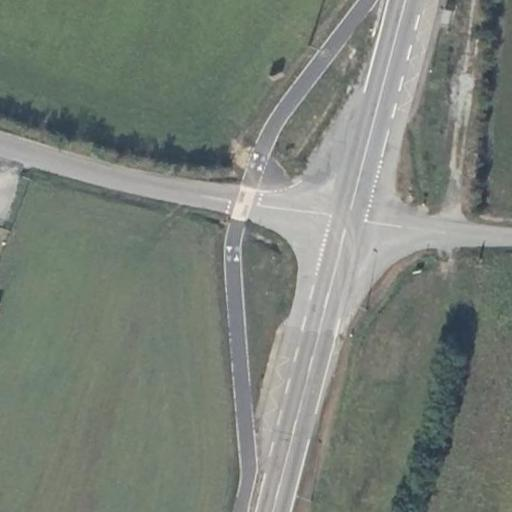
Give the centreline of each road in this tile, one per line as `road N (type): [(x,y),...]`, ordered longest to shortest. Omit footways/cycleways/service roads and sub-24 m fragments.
road 1 (unclassified): [(0,144),(240,203),(348,218)]
road 2 (secondary): [(348,218),(273,511)]
road 3 (secondary): [(404,0),(348,218)]
road 4 (unclassified): [(348,218),(511,237)]
